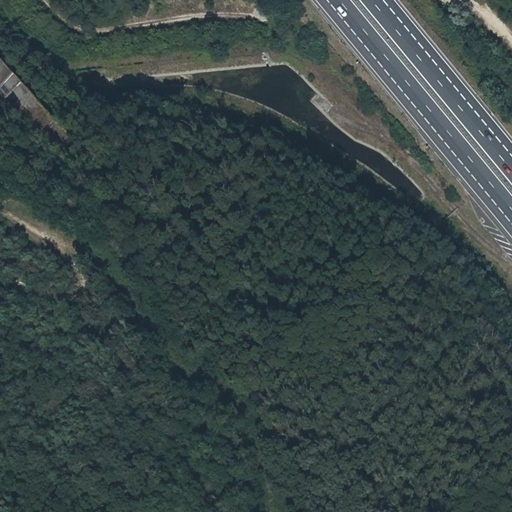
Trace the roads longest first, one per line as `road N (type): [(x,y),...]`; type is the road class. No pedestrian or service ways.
road 1 (track): [(227,423),(108,270),(0,212)]
road 2 (motorway): [(333,0),(511,216)]
road 3 (motorway): [(511,162),(377,0)]
road 4 (track): [(0,279),(91,307),(92,293),(60,243)]
road 5 (track): [(227,423),(312,466),(335,511)]
